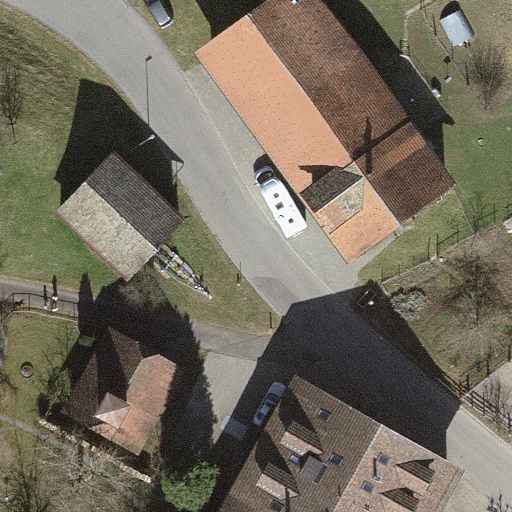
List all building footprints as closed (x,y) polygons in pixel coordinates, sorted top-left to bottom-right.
[(445,179),(313,0),(285,0),(211,54),(352,246),(445,179)] [(115,163),(64,217),(125,275),(177,220),(115,163)] [(119,336),(76,410),(132,442),(175,369),(119,336)] [(240,495),(270,511),(336,511),(381,435),(302,389),(240,495)] [(440,511),(459,480),(381,435),(336,511),(440,511)] [(230,511),(270,511),(240,495),(230,511)]
